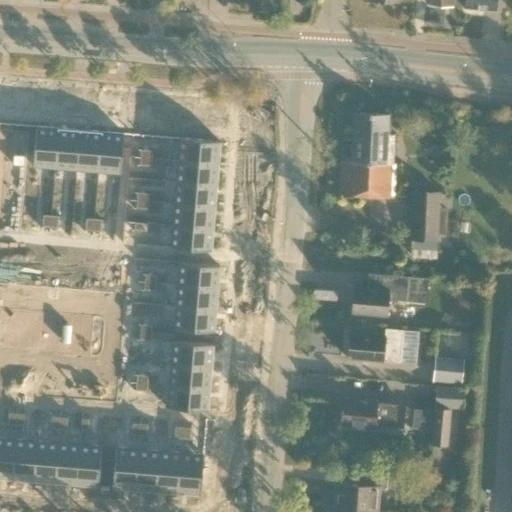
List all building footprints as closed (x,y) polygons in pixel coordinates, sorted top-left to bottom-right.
[(466,0),(466,5),(497,8),(497,0),(466,0)] [(338,194),(394,198),(396,161),(391,161),(393,138),(386,138),(387,113),(353,111),(350,156),(340,155),(338,194)] [(34,141),(32,165),(55,167),(58,127),(36,126),(34,141)] [(58,127),(55,167),(76,169),(80,129),(58,127)] [(80,129),(76,169),(98,171),(101,131),(80,129)] [(101,131),(98,171),(120,173),(124,133),(101,131)] [(180,137),(177,160),(218,164),(220,141),(180,137)] [(141,149),(140,157),(152,158),(153,150),(141,149)] [(140,157),(139,165),(151,166),(152,158),(140,157)] [(177,160),(176,182),(216,185),(218,164),(177,160)] [(176,182),(174,203),(214,206),(216,185),(176,182)] [(411,190),(409,239),(411,239),(410,256),(437,258),(438,241),(440,191),(411,190)] [(137,192),(137,200),(149,201),(149,193),(137,192)] [(137,200),(136,208),(148,209),(149,201),(137,200)] [(174,203),(172,225),(212,228),(214,206),(174,203)] [(43,214),(42,226),(50,227),(51,215),(43,214)] [(51,215),(50,227),(58,227),(59,215),(51,215)] [(86,218),(85,230),(93,230),(94,218),(86,218)] [(94,218),(93,230),(101,231),(102,219),(94,218)] [(135,221),(134,230),(146,231),(147,222),(135,221)] [(172,225),(170,247),(210,251),(212,228),(172,225)] [(179,262),(177,284),(217,288),(219,265),(179,262)] [(145,273),(144,281),(156,282),(157,274),(145,273)] [(353,287),(351,313),(387,316),(388,299),(406,301),(408,277),(376,274),(374,289),(367,288),(353,287)] [(144,281),(143,290),(155,291),(156,282),(144,281)] [(177,284),(175,306),(215,309),(217,288),(177,284)] [(175,306),(174,328),(214,331),(215,309),(175,306)] [(141,323),(140,332),(152,332),(153,324),(141,323)] [(418,331),(385,328),(384,336),(349,333),(347,358),(400,363),(400,361),(415,362),(418,331)] [(140,332),(139,340),(151,341),(152,332),(140,332)] [(173,340),(171,363),(211,366),(213,343),(173,340)] [(433,381),(461,384),(463,358),(435,356),(433,381)] [(171,363),(169,384),(209,387),(211,366),(171,363)] [(137,374),(136,382),(148,383),(149,374),(137,374)] [(136,382),(135,390),(148,391),(148,383),(136,382)] [(169,384),(167,407),(207,410),(209,387),(169,384)] [(389,419),(403,421),(405,406),(391,404),(378,403),(378,402),(344,399),(341,425),(375,428),(376,418),(389,420),(389,419)] [(431,444),(447,445),(450,409),(434,408),(431,444)] [(8,412),(7,424),(16,424),(16,412),(8,412)] [(16,412),(16,424),(24,425),(24,413),(16,412)] [(52,415),(51,427),(59,428),(60,416),(52,415)] [(60,416),(59,428),(67,429),(68,416),(60,416)] [(81,418),(80,430),(88,430),(89,418),(81,418)] [(132,422),(131,434),(139,435),(140,423),(132,422)] [(140,423),(139,435),(147,435),(148,423),(140,423)] [(175,425),(174,438),(182,438),(183,426),(175,425)] [(183,426),(182,438),(190,439),(191,427),(183,426)] [(0,436),(0,477),(11,478),(14,438),(0,436)] [(14,438),(11,478),(33,480),(36,440),(14,438)] [(36,440),(33,480),(37,480),(54,481),(58,442),(40,440),(36,440)] [(58,442),(54,481),(56,481),(76,483),(79,443),(58,442)] [(79,443),(76,483),(98,485),(101,445),(79,443)] [(115,446),(112,486),(134,488),(138,448),(115,446)] [(138,448),(134,488),(156,490),(159,450),(138,448)] [(159,450),(156,490),(178,492),(181,452),(159,450)] [(181,452),(178,492),(200,494),(203,454),(181,452)] [(387,475),(363,473),(362,485),(335,482),(333,507),(377,511),(380,487),(395,489),(396,475),(387,475)]
